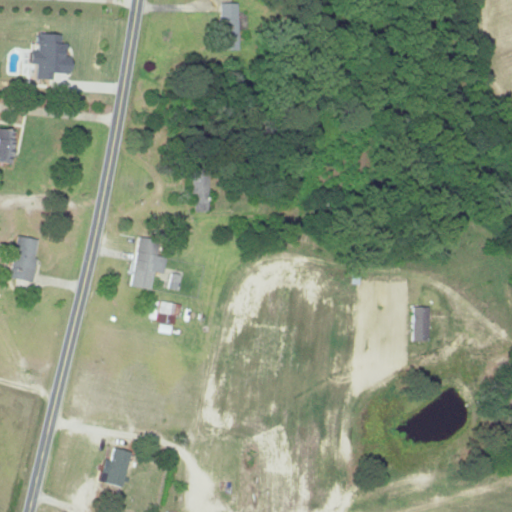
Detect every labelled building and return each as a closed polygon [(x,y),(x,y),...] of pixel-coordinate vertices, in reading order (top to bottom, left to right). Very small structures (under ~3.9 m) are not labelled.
[(66,73),(66,56),(61,55),(62,44),(57,44),(58,34),(34,34),(34,52),(27,52),(27,64),(33,64),(33,79),(51,80),(51,73),(66,73)] [(0,163),(8,165),(12,131),(0,129),(0,163)] [(189,211),(205,212),(206,171),(190,171),(189,211)] [(36,240),(14,236),(6,278),(28,282),(36,240)] [(163,257),(154,255),(157,241),(136,237),(127,286),(147,290),(151,272),(160,273),(163,257)] [(174,290),(177,275),(169,273),(166,288),(174,290)] [(154,322),(172,324),(173,316),(178,316),(179,304),(156,301),(154,322)] [(410,341),(426,341),(425,307),(410,307),(410,341)] [(127,450),(109,447),(102,483),(119,486),(127,450)]
